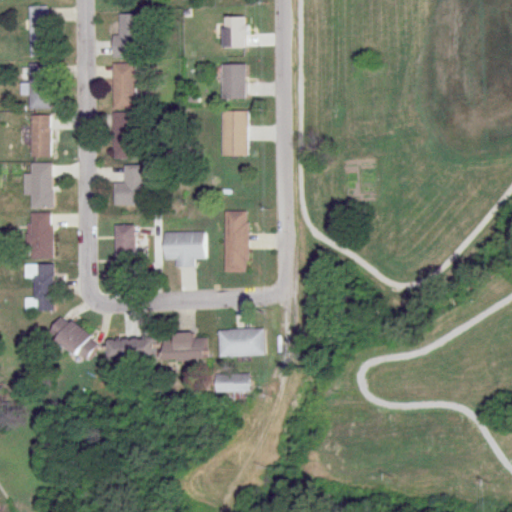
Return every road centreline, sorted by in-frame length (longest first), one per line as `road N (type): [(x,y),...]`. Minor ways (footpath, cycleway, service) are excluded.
road 1 (residential): [(285,287),(264,297),(110,306),(94,298),(87,275),(84,0)]
road 2 (residential): [(285,287),(285,0)]
